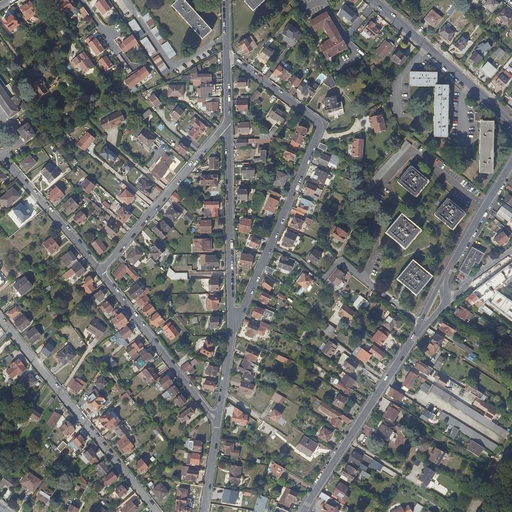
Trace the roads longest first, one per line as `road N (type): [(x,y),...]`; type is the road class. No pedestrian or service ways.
road 1 (residential): [(227,57),(320,125),(232,331)]
road 2 (residential): [(0,316),(157,511)]
road 3 (tertiary): [(303,511),(421,326)]
road 4 (residential): [(232,331),(228,121)]
road 5 (residential): [(100,270),(228,121)]
road 6 (residential): [(100,270),(216,421)]
road 7 (secondary): [(511,124),(373,0)]
road 8 (residential): [(0,151),(100,270)]
road 9 (tertiary): [(444,279),(511,164)]
